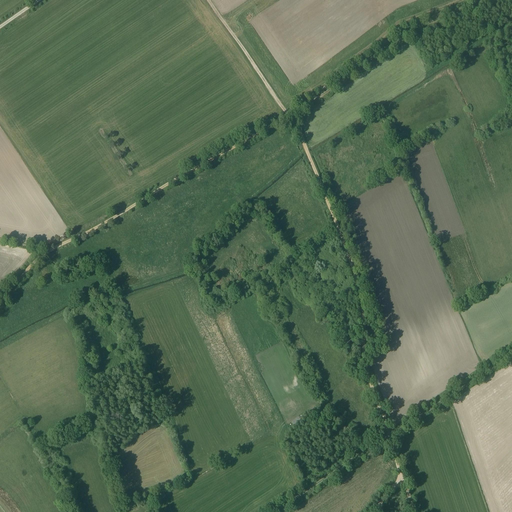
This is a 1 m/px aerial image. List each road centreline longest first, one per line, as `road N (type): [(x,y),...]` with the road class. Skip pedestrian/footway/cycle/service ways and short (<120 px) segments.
road 1 (track): [(0,297),(67,239),(289,115)]
road 2 (track): [(387,435),(365,368),(355,274),(289,115)]
road 3 (track): [(289,115),(400,37),(488,0)]
road 4 (track): [(387,435),(511,353)]
road 5 (track): [(208,0),(289,115)]
road 6 (track): [(275,511),(387,435)]
